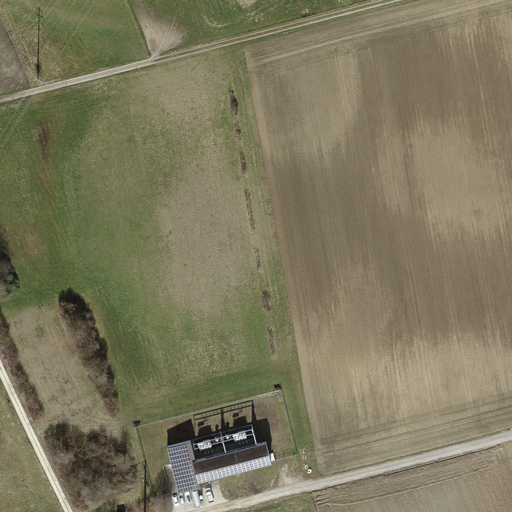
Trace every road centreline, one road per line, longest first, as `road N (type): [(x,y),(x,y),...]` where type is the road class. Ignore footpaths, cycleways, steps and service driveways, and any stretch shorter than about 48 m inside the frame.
road 1 (track): [(387,0),(0,100)]
road 2 (track): [(205,511),(511,433)]
road 3 (track): [(0,362),(72,511)]
